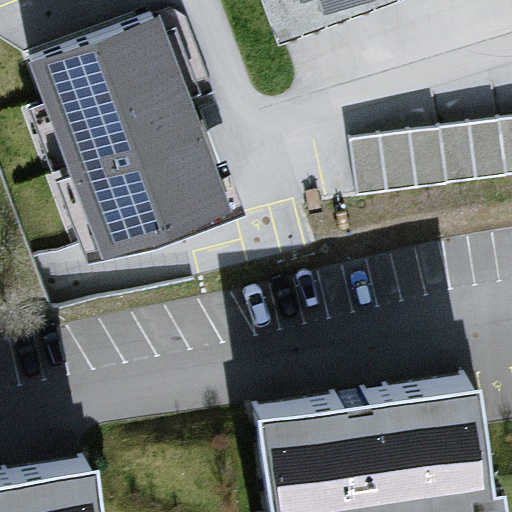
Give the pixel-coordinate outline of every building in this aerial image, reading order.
[(247,0),(267,50),(403,0),(247,0)] [(156,7),(28,53),(101,255),(229,209),(156,7)] [(353,173),(511,164),(511,105),(350,115),(353,173)] [(245,408),(259,511),(437,511),(489,505),(471,377),(245,408)] [(0,468),(0,511),(98,511),(91,456),(0,468)]
